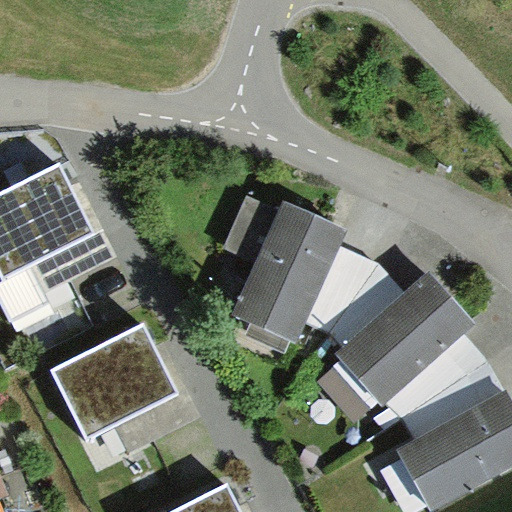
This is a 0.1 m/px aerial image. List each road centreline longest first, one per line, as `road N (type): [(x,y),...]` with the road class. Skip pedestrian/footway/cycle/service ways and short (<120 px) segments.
road 1 (unclassified): [(511,257),(424,197),(230,124)]
road 2 (residential): [(0,104),(77,103),(230,124)]
road 3 (unclassified): [(230,124),(266,0)]
